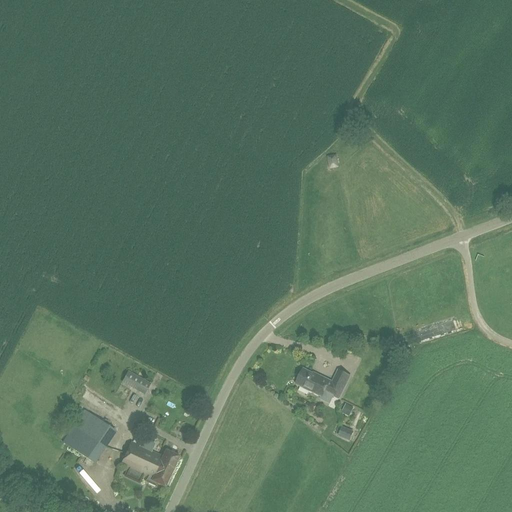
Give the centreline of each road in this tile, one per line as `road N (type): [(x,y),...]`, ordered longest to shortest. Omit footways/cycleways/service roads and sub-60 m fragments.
road 1 (tertiary): [(169,511),(235,373),(286,312),(462,235)]
road 2 (track): [(462,235),(451,212),(355,112),(392,30),(340,0)]
road 3 (unclassified): [(511,343),(480,323),(462,235)]
